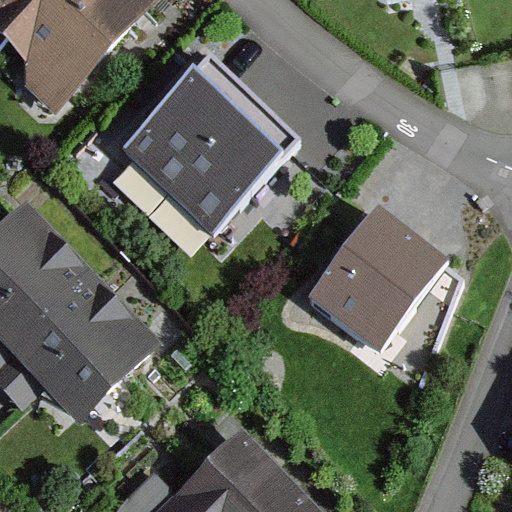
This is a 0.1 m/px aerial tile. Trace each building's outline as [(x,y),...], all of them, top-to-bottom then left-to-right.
[(0,0),(0,34),(3,37),(37,0),(0,0)] [(144,0),(37,0),(3,37),(34,66),(26,74),(57,102),(147,3),(144,0)] [(301,168),(213,84),(144,156),(231,240),(301,168)] [(387,210),(322,297),(386,355),(451,261),(387,210)] [(89,281),(27,215),(0,240),(0,326),(20,347),(89,281)] [(151,346),(89,281),(20,347),(82,412),(151,346)] [(302,511),(241,449),(176,511),(302,511)]
